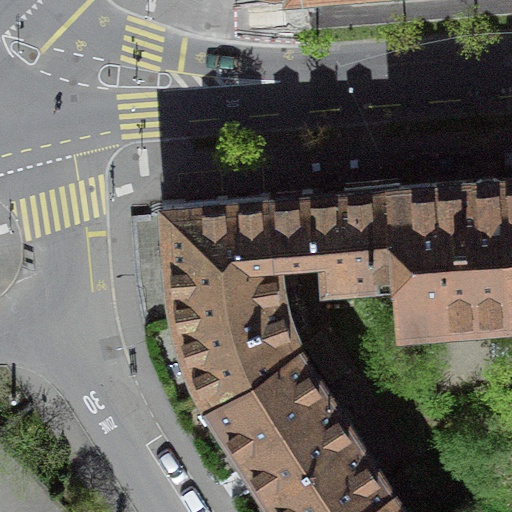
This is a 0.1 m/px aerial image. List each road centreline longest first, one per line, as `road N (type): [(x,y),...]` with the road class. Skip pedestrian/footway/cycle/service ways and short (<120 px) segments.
road 1 (secondary): [(511,66),(275,81),(62,79)]
road 2 (residential): [(62,79),(72,322)]
road 3 (residential): [(72,322),(107,402),(175,511)]
